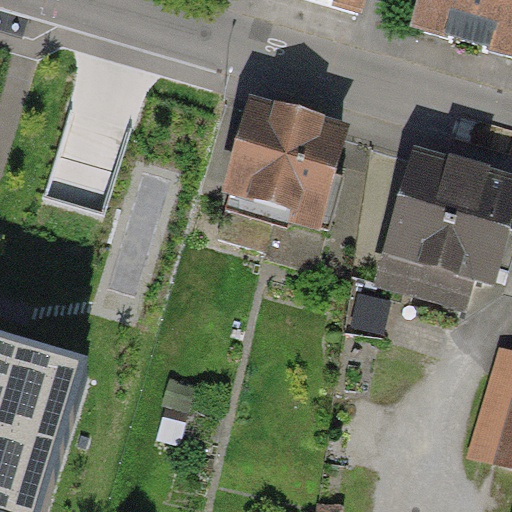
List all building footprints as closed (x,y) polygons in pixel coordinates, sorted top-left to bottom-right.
[(292,0),(357,18),(361,0),(292,0)] [(511,70),(511,0),(405,0),(395,40),(511,70)] [(323,245),(351,147),(252,119),(217,239),(266,253),(272,231),(323,245)] [(500,293),(511,253),(511,195),(412,166),(377,286),(459,309),(467,284),(500,293)] [(70,378),(0,356),(0,511),(48,511),(75,426),(57,421),(70,378)]
